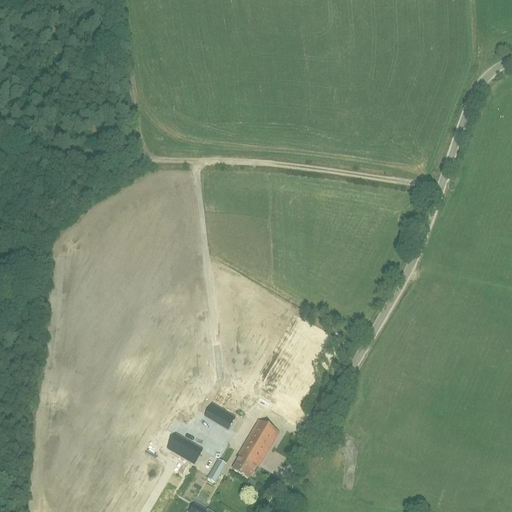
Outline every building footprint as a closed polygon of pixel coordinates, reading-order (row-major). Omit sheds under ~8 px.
[(150,313),(148,318),(164,327),(166,323),(150,313)] [(120,405),(158,332),(136,321),(101,387),(106,389),(103,394),(108,397),(107,399),(120,405)] [(279,383),(289,363),(231,334),(224,348),(229,351),(226,357),(279,383)] [(135,411),(162,427),(201,360),(174,344),(135,411)] [(221,406),(224,401),(217,397),(214,402),(221,406)] [(212,406),(206,416),(223,426),(222,428),(227,431),(235,419),(212,406)] [(258,468),(278,434),(259,422),(237,458),(239,459),(232,470),(248,480),(256,467),(258,468)] [(130,450),(135,439),(108,428),(103,439),(130,450)] [(176,436),(168,450),(194,466),(202,452),(176,436)] [(215,467),(208,480),(215,484),(222,471),(225,466),(219,462),(215,467)]
